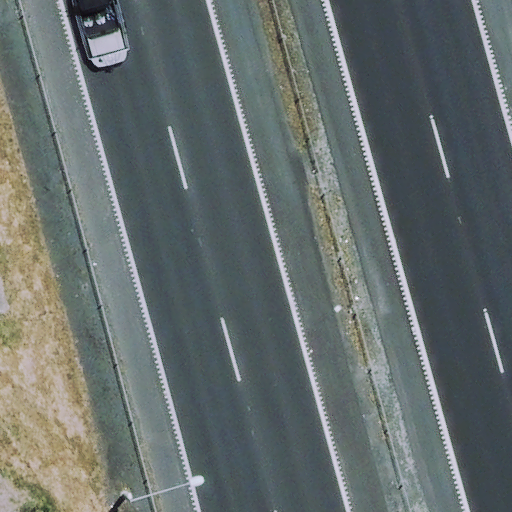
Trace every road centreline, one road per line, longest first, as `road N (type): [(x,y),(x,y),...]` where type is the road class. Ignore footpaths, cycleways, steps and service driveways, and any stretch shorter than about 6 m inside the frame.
road 1 (motorway): [(309,511),(187,0)]
road 2 (motorway): [(416,0),(511,348)]
